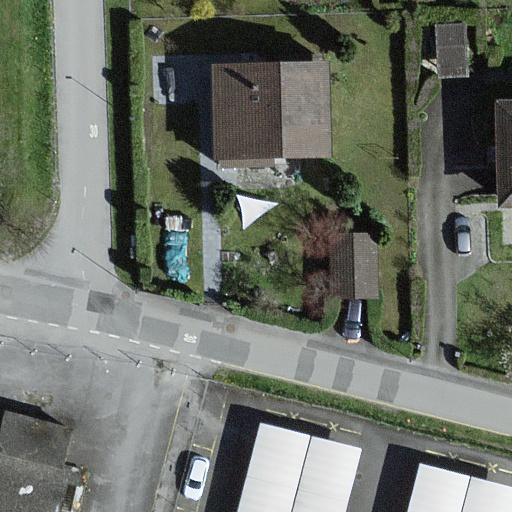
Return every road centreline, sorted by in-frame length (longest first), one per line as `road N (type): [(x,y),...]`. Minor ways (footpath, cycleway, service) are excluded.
road 1 (residential): [(82,306),(511,414)]
road 2 (residential): [(73,0),(82,306)]
